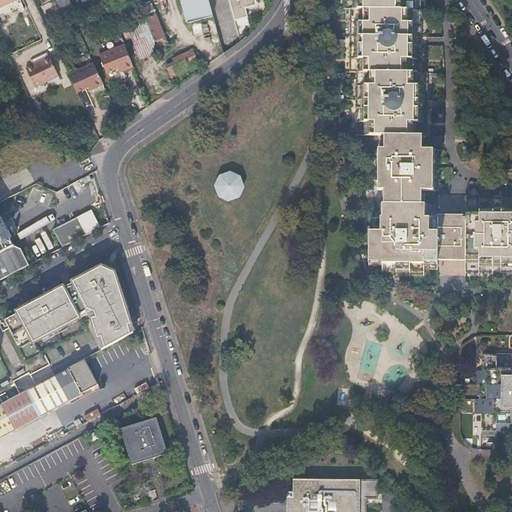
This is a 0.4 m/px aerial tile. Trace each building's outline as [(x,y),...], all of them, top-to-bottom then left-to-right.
[(180,0),(187,23),(213,17),(207,0),(180,0)] [(228,0),(235,22),(248,18),(245,9),(256,6),(254,0),(228,0)] [(358,71),(357,134),(380,134),(420,135),(427,135),(428,73),(423,73),(423,55),(423,45),(405,45),(405,37),(423,37),(423,23),(420,23),(420,20),(423,20),(423,9),(417,9),(417,0),(346,0),(347,7),(352,7),(352,19),(355,19),(355,21),(352,21),(352,58),(355,58),(355,60),(352,60),(352,71),(358,71)] [(151,2),(140,6),(143,14),(146,20),(159,53),(159,54),(165,52),(163,48),(167,47),(166,44),(167,44),(156,14),(155,15),(151,2)] [(216,24),(213,16),(213,17),(187,23),(189,31),(216,24)] [(159,53),(146,20),(128,27),(141,60),(159,53)] [(51,37),(54,44),(60,41),(51,23),(45,25),(47,29),(52,27),(56,35),(51,37)] [(47,29),(49,35),(51,37),(56,35),(52,27),(47,29)] [(405,45),(423,45),(423,37),(405,37),(405,45)] [(100,55),(109,72),(120,67),(122,70),(133,66),(125,44),(100,55)] [(175,62),(166,66),(171,77),(195,68),(193,64),(198,63),(193,52),(173,59),(175,62)] [(107,73),(109,72),(100,55),(99,55),(107,73)] [(49,57),(26,69),(35,88),(58,76),(49,57)] [(92,89),(103,84),(94,63),(68,75),(77,92),(91,86),(92,89)] [(14,80),(19,78),(14,67),(9,69),(14,80)] [(371,230),(369,265),(384,265),(384,272),(426,273),(426,267),(437,267),(439,217),(427,217),(427,204),(417,204),(417,189),(429,190),(430,150),(420,150),(420,135),(380,134),(379,190),(392,190),(392,203),(382,203),(382,217),(375,217),(375,230),(371,230)] [(221,175),(216,186),(220,196),(230,201),(242,197),(246,187),(242,176),(232,171),(221,175)] [(84,177),(75,182),(78,187),(87,182),(84,177)] [(437,274),(438,275),(466,275),(466,273),(466,198),(467,196),(439,195),(439,217),(437,267),(437,274)] [(511,198),(466,198),(466,273),(511,273),(511,198)] [(55,228),(64,246),(72,242),(102,226),(93,209),(55,228)] [(0,279),(30,264),(22,247),(16,245),(0,214),(0,279)] [(105,354),(139,336),(120,273),(105,267),(69,287),(105,354)] [(84,321),(67,288),(16,311),(18,317),(7,322),(21,348),(32,342),(36,348),(84,321)] [(511,348),(511,354),(511,356),(497,356),(497,353),(497,348),(483,348),(483,370),(475,370),(475,385),(480,385),(492,385),(492,398),(480,398),(475,398),(475,413),(482,413),(482,435),(497,435),(497,430),(497,427),(510,428),(510,430),(510,435),(511,434),(511,348)] [(82,393),(98,384),(84,358),(67,367),(82,393)] [(0,403),(0,430),(4,437),(82,394),(82,393),(67,367),(0,403)] [(492,385),(480,385),(480,398),(492,398),(492,385)] [(158,417),(122,428),(133,464),(169,453),(158,417)] [(378,479),(293,478),(293,496),(287,496),(287,504),(290,504),(290,511),(287,511),(366,511),(366,497),(378,497),(378,479)] [(78,511),(69,480),(56,484),(65,511),(78,511)] [(47,511),(42,495),(30,499),(33,511),(47,511)]
